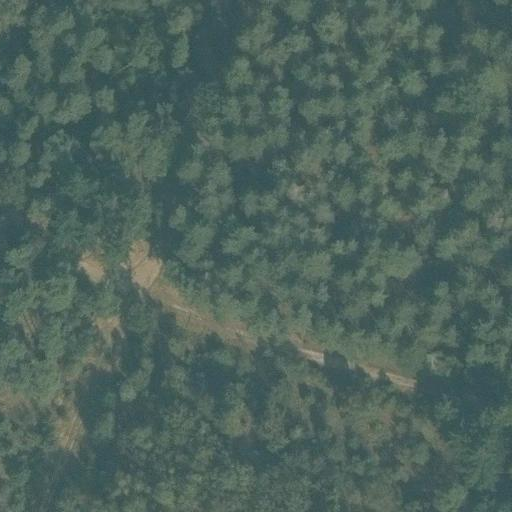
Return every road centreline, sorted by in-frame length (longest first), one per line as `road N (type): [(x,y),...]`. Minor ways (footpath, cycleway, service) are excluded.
road 1 (track): [(511,415),(133,300),(0,201)]
road 2 (track): [(133,300),(50,511)]
